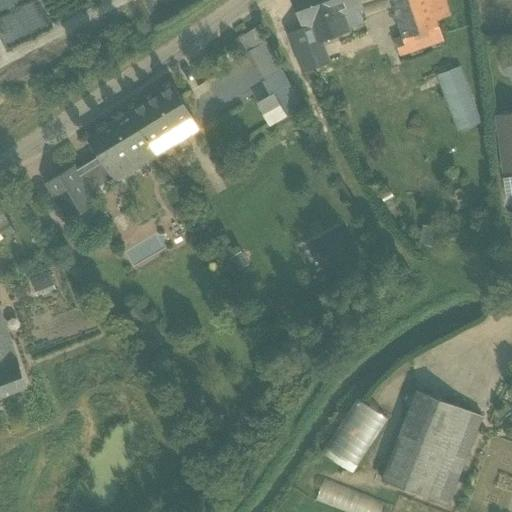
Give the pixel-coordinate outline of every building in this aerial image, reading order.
[(364,8),(360,0),(293,0),(304,28),(313,25),(319,41),(351,29),(351,27),(364,22),(359,9),(364,8)] [(390,0),(401,36),(394,38),(400,56),(408,53),(443,42),(445,41),(443,36),(440,27),(460,20),(453,0),(390,0)] [(436,75),(454,124),(458,132),(483,122),(461,66),(436,75)] [(283,72),(266,81),(283,114),(300,103),(283,72)] [(157,158),(202,131),(174,85),(130,112),(157,158)] [(115,184),(157,158),(130,112),(88,138),(99,157),(77,170),(74,166),(46,183),(69,221),(99,203),(82,175),(102,163),(115,184)] [(511,113),(495,116),(502,171),(511,169),(511,113)] [(4,208),(0,209),(0,240),(16,233),(4,208)] [(439,229),(423,225),(418,244),(435,248),(439,229)] [(249,265),(240,251),(227,259),(237,273),(249,265)] [(50,277),(33,284),(37,296),(55,288),(50,277)] [(0,398),(30,386),(0,306),(0,398)] [(122,318),(151,353),(166,341),(137,306),(122,318)] [(382,480),(447,505),(482,416),(417,390),(382,480)] [(322,453),(353,473),(389,418),(358,398),(322,453)] [(326,479),(317,502),(343,511),(392,511),(395,505),(326,479)]
